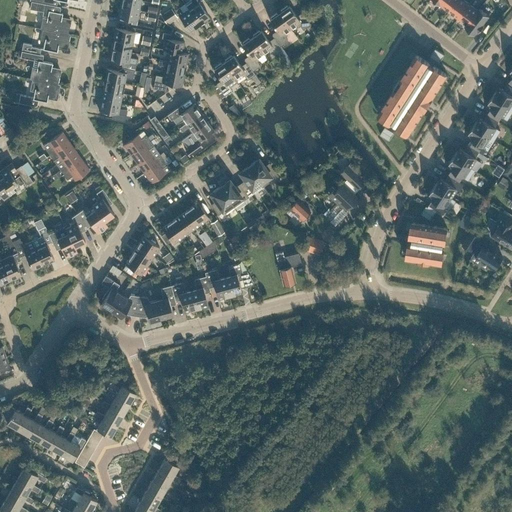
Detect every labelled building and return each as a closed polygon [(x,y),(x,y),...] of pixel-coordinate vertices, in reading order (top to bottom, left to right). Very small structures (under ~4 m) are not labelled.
[(42,29),(68,33),(71,20),(61,18),(63,13),(49,10),(50,4),(31,0),(30,7),(44,10),(43,14),(47,15),(46,20),(42,19),(40,28),(37,27),(42,29)] [(120,0),(120,6),(139,10),(141,0),(120,0)] [(188,0),(185,3),(189,8),(200,24),(209,17),(198,1),(200,0),(188,0)] [(457,0),(443,0),(440,4),(449,11),(457,0)] [(469,3),(464,0),(457,0),(449,11),(458,18),(469,3)] [(467,25),(478,10),(469,3),(458,18),(467,25)] [(150,12),(155,13),(156,13),(158,7),(149,5),(147,11),(150,12)] [(282,11),(279,12),(290,28),(296,24),(298,27),(300,25),(303,29),(311,24),(303,12),(297,16),(289,5),(288,6),(287,5),(280,9),(282,11)] [(139,10),(120,6),(118,16),(132,19),(131,24),(136,24),(139,10)] [(190,31),(200,24),(189,8),(183,12),(179,7),(175,10),(190,31)] [(171,8),(161,15),(167,23),(177,16),(171,8)] [(480,8),(478,10),(467,25),(465,26),(475,34),(477,31),(479,32),(484,24),(483,23),(489,15),(480,8)] [(285,31),(290,28),(279,12),(277,14),(276,12),(270,17),(271,18),(270,19),(278,30),(272,34),(274,38),(275,37),(280,45),(281,45),(288,40),(285,36),(287,34),(285,31)] [(315,24),(310,28),(314,33),(318,29),(315,24)] [(115,27),(113,37),(133,41),(136,27),(131,26),(131,30),(115,27)] [(68,33),(42,29),(41,37),(45,38),(43,48),(57,51),(58,46),(67,47),(70,34),(68,33)] [(275,37),(274,38),(269,41),(261,30),(260,31),(259,30),(253,34),(254,35),(252,37),(263,52),(268,49),(270,52),(272,50),(275,54),(283,48),(281,45),(280,45),(275,37)] [(163,49),(168,49),(182,52),(185,41),(170,38),(171,33),(163,32),(162,37),(165,38),(163,49)] [(141,43),(150,45),(151,36),(143,35),(141,43)] [(131,51),(133,41),(113,37),(111,47),(131,51)] [(265,55),(263,52),(252,37),(250,38),(249,37),(242,41),(243,43),(242,44),(250,55),(244,59),(247,63),(247,62),(253,70),(260,65),(257,61),(265,55)] [(23,42),(21,50),(40,54),(41,48),(31,46),(32,44),(23,42)] [(131,51),(111,47),(109,58),(136,64),(137,58),(130,57),(131,51)] [(445,54),(436,48),(431,56),(440,62),(445,54)] [(188,53),(182,52),(168,49),(166,60),(186,64),(188,53)] [(43,55),(40,54),(21,50),(20,57),(38,60),(36,70),(32,69),(30,78),(27,77),(32,79),(58,83),(60,70),(51,68),(52,63),(42,60),(43,55)] [(226,60),(224,62),(235,77),(240,74),(242,77),(244,75),(247,79),(255,73),(253,70),(247,62),(247,63),(242,66),(233,55),(232,56),(231,54),(225,59),(226,60)] [(416,55),(400,80),(399,79),(393,89),(394,89),(378,114),(408,134),(447,74),(433,66),(433,67),(429,64),(430,63),(416,55)] [(165,65),(164,71),(184,75),(186,64),(166,60),(159,58),(158,64),(165,65)] [(235,77),(224,62),(222,63),(221,62),(214,66),(215,68),(214,68),(214,69),(222,80),(217,84),(216,84),(224,95),(232,90),(229,86),(232,84),(230,81),(235,77)] [(105,78),(125,82),(126,78),(133,79),(135,70),(123,67),(122,71),(107,68),(105,78)] [(184,75),(164,71),(163,76),(156,74),(153,87),(166,90),(167,83),(182,85),(184,75)] [(103,88),(123,92),(125,82),(105,78),(103,88)] [(60,84),(58,83),(32,79),(31,87),(35,88),(33,96),(16,93),(15,101),(36,106),(37,99),(47,101),(48,95),(57,97),(60,84)] [(496,89),(492,95),(511,108),(511,86),(507,84),(504,89),(499,86),(497,90),(496,89)] [(137,85),(135,95),(142,96),(144,86),(137,85)] [(121,102),(123,92),(103,88),(101,98),(121,102)] [(491,108),(488,114),(498,121),(502,116),(508,119),(511,112),(511,108),(492,95),(488,102),(489,102),(486,105),(491,108)] [(121,102),(101,98),(99,109),(113,112),(112,118),(125,121),(127,109),(119,108),(121,102)] [(186,123),(201,112),(194,103),(181,112),(177,107),(167,114),(171,119),(173,118),(176,123),(182,118),(186,123)] [(237,108),(232,111),(235,116),(238,114),(240,112),(237,108)] [(207,121),(201,112),(186,123),(179,127),(182,131),(188,126),(192,132),(207,121)] [(498,121),(488,114),(484,119),(479,116),(477,120),(473,126),(494,139),(500,129),(495,126),(498,121)] [(154,116),(150,119),(154,124),(158,130),(163,127),(158,120),(155,115),(154,116)] [(148,120),(143,124),(146,128),(151,124),(148,120)] [(214,130),(207,121),(192,132),(186,136),(190,141),(189,141),(192,145),(185,149),(189,155),(202,146),(198,141),(214,130)] [(394,132),(385,126),(380,134),(390,140),(394,132)] [(494,139),(473,126),(469,132),(467,136),(472,139),(468,144),(478,151),(483,153),(486,148),(488,149),(494,139)] [(131,154),(150,140),(143,130),(138,134),(124,144),(131,154)] [(50,154),(69,141),(62,131),(48,141),(48,142),(43,145),(50,154)] [(394,132),(390,140),(405,150),(410,142),(394,132)] [(169,135),(164,138),(167,143),(172,140),(169,135)] [(138,163),(157,149),(150,140),(131,154),(138,163)] [(76,150),(69,141),(50,154),(54,160),(59,156),(61,160),(76,150)] [(475,156),(478,151),(468,144),(465,150),(460,146),(458,150),(457,150),(453,156),(470,167),(477,157),(475,156)] [(164,159),(157,149),(138,163),(144,172),(164,159)] [(83,160),(76,150),(61,160),(57,164),(63,173),(83,160)] [(44,152),(38,156),(41,161),(47,157),(44,152)] [(185,154),(179,158),(182,163),(188,158),(185,154)] [(470,167),(453,156),(449,162),(450,162),(447,166),(452,169),(449,174),(459,181),(462,176),(468,179),(475,169),(470,167)] [(258,158),(249,165),(263,185),(278,175),(269,162),(264,166),(258,158)] [(164,159),(144,172),(151,182),(170,168),(164,159)] [(89,169),(83,160),(63,173),(67,179),(72,175),(75,179),(89,169)] [(0,170),(2,173),(0,173),(0,180),(9,194),(15,190),(12,186),(17,183),(21,184),(24,181),(26,185),(32,181),(21,165),(16,169),(11,162),(0,170)] [(249,165),(240,172),(245,179),(240,183),(249,195),(263,185),(249,165)] [(337,203),(325,215),(335,225),(347,212),(345,211),(347,209),(358,197),(353,192),(357,188),(358,188),(364,181),(347,165),(340,172),(347,178),(343,183),(342,182),(337,188),(335,186),(328,194),(337,203)] [(58,170),(53,174),(56,179),(62,175),(58,170)] [(459,181),(449,174),(445,180),(440,177),(438,180),(434,186),(451,197),(457,188),(459,189),(463,184),(459,181)] [(511,181),(503,176),(498,185),(506,190),(511,181)] [(234,187),(229,179),(227,181),(225,181),(222,183),(221,185),(220,186),(232,202),(234,206),(249,195),(240,183),(234,187)] [(4,198),(9,194),(0,180),(0,194),(1,194),(4,198)] [(220,186),(210,193),(216,200),(211,204),(218,214),(223,210),(222,209),(232,202),(220,186)] [(433,199),(429,205),(444,214),(447,209),(449,210),(455,200),(451,197),(434,186),(430,192),(430,193),(428,196),(433,199)] [(92,204),(104,220),(106,219),(108,220),(112,217),(112,215),(114,213),(106,203),(111,200),(102,188),(96,192),(99,197),(96,199),(97,201),(92,204)] [(77,198),(72,190),(65,195),(71,203),(77,198)] [(297,199),(289,208),(302,220),(310,211),(297,199)] [(198,201),(189,208),(200,223),(209,217),(198,201)] [(485,201),(480,209),(484,212),(490,203),(485,201)] [(435,212),(426,205),(421,213),(431,219),(435,212)] [(77,213),(86,225),(90,222),(97,232),(99,231),(101,231),(105,228),(106,226),(107,225),(95,209),(91,212),(89,210),(86,213),(83,208),(77,213)] [(180,214),(191,229),(200,223),(189,208),(180,214)] [(268,208),(261,213),(265,218),(271,212),(268,208)] [(24,213),(17,218),(20,223),(27,218),(24,213)] [(86,225),(77,213),(72,216),(74,221),(70,223),(71,225),(65,228),(75,246),(76,245),(78,246),(82,244),(83,241),(85,241),(80,229),(85,227),(84,226),(86,225)] [(497,222),(491,232),(491,234),(493,235),(511,247),(511,228),(511,227),(511,219),(502,213),(497,222)] [(171,220),(182,236),(191,229),(180,214),(171,220)] [(465,214),(459,224),(466,229),(472,219),(465,214)] [(252,230),(258,225),(253,218),(246,223),(252,230)] [(217,219),(211,222),(218,235),(224,231),(217,219)] [(182,236),(171,220),(162,227),(165,231),(171,239),(173,242),(182,236)] [(444,243),(447,227),(412,222),(411,227),(410,226),(409,232),(410,232),(410,236),(408,236),(407,242),(409,242),(408,247),(407,246),(406,252),(407,252),(406,257),(441,263),(444,247),(442,247),(443,243),(444,243)] [(32,240),(35,247),(43,264),(54,259),(47,243),(52,240),(49,233),(45,225),(38,229),(41,235),(32,240)] [(56,230),(49,233),(52,240),(55,247),(60,244),(66,256),(68,255),(70,255),(74,253),(75,251),(77,250),(68,233),(62,235),(62,233),(58,235),(56,230)] [(165,231),(161,235),(167,243),(171,239),(165,231)] [(495,268),(503,256),(484,244),(483,246),(476,242),(480,236),(471,231),(462,244),(471,250),(473,247),(477,249),(470,259),(480,265),(483,260),(495,268)] [(307,235),(303,246),(320,252),(324,241),(307,235)] [(144,236),(137,245),(153,255),(159,246),(144,236)] [(239,242),(235,236),(230,239),(234,245),(239,242)] [(32,269),(43,264),(35,247),(29,250),(26,242),(23,244),(20,237),(12,240),(17,251),(19,255),(25,253),(32,269)] [(147,264),(153,255),(137,245),(131,254),(147,264)] [(283,250),(275,252),(277,258),(284,284),(295,281),(291,266),(301,263),(299,252),(284,256),(283,250)] [(21,259),(19,255),(17,251),(1,259),(3,262),(11,279),(22,274),(16,262),(21,259)] [(169,252),(163,256),(167,262),(173,257),(169,252)] [(141,274),(147,264),(131,254),(125,263),(131,267),(141,274)] [(0,284),(11,279),(1,259),(0,259),(0,284)] [(230,275),(225,276),(230,296),(235,295),(235,293),(242,292),(238,279),(244,277),(240,262),(228,265),(230,275)] [(131,267),(125,263),(122,268),(127,272),(131,267)] [(230,296),(225,276),(219,278),(217,268),(205,271),(206,275),(209,286),(214,285),(218,298),(225,296),(225,298),(230,296)] [(111,309),(122,294),(116,290),(119,284),(113,279),(106,275),(101,281),(109,287),(102,298),(104,299),(100,304),(106,308),(107,307),(111,309)] [(210,290),(209,286),(206,275),(194,278),(197,288),(191,289),(196,310),(202,308),(201,306),(208,305),(204,292),(210,290)] [(183,281),(171,285),(175,299),(181,298),(184,311),(191,309),(191,311),(196,310),(191,289),(186,291),(183,281)] [(176,303),(175,299),(171,285),(161,287),(163,297),(156,299),(161,317),(166,316),(167,318),(173,316),(170,304),(176,303)] [(128,298),(122,294),(111,309),(116,312),(115,314),(120,318),(125,311),(128,313),(127,314),(136,315),(139,295),(130,294),(128,298)] [(161,317),(156,299),(149,301),(148,297),(139,295),(136,315),(144,316),(144,315),(147,314),(150,322),(156,321),(156,319),(161,317)] [(0,369),(9,366),(6,356),(0,357),(0,369)] [(120,387),(116,394),(115,395),(129,403),(136,392),(122,385),(123,383),(115,379),(113,383),(120,387)] [(115,395),(116,394),(109,390),(107,394),(114,398),(110,404),(109,406),(123,414),(129,403),(115,395)] [(26,415),(27,416),(35,401),(31,399),(27,406),(23,414),(15,409),(7,422),(18,428),(26,415)] [(109,406),(110,404),(103,400),(101,404),(108,408),(104,415),(103,417),(117,425),(123,414),(109,406)] [(37,421),(38,422),(46,408),(42,406),(34,420),(27,416),(26,415),(18,428),(29,435),(37,421)] [(103,417),(104,415),(97,411),(95,415),(102,419),(97,428),(111,436),(117,425),(103,417)] [(45,426),(38,422),(37,421),(29,435),(39,441),(47,427),(49,428),(53,421),(49,419),(45,426)] [(47,427),(39,441),(50,447),(58,433),(59,434),(64,427),(60,425),(55,432),(49,428),(47,427)] [(91,433),(100,438),(103,433),(94,428),(91,433)] [(69,440),(70,441),(75,433),(71,431),(67,438),(59,434),(58,433),(50,447),(61,453),(69,440)] [(98,443),(100,438),(91,433),(88,437),(98,443)] [(69,440),(61,453),(72,460),(80,446),(81,447),(85,439),(81,437),(77,444),(70,441),(69,440)] [(86,442),(95,447),(98,443),(88,437),(86,442)] [(83,447),(92,452),(95,447),(86,442),(83,447)] [(89,457),(92,452),(83,447),(80,451),(89,457)] [(87,461),(89,457),(80,451),(77,456),(87,461)] [(87,461),(77,456),(75,461),(84,466),(87,461)] [(165,457),(158,468),(172,476),(171,478),(178,482),(181,478),(174,474),(179,465),(165,457)] [(24,466),(17,478),(31,486),(32,484),(36,477),(44,482),(46,478),(38,473),(37,474),(24,466)] [(167,485),(171,478),(172,476),(158,468),(152,479),(166,487),(165,489),(172,493),(173,491),(178,494),(184,497),(186,493),(175,487),(175,489),(167,485)] [(40,488),(32,484),(31,486),(17,478),(11,488),(25,496),(26,495),(30,488),(37,492),(40,488)] [(160,498),(159,500),(166,504),(168,499),(161,495),(165,489),(166,487),(152,479),(146,490),(160,498)] [(77,503),(90,511),(97,499),(84,492),(85,490),(77,486),(75,491),(82,495),(78,501),(77,503)] [(33,499),(26,495),(25,496),(11,488),(5,499),(19,507),(20,505),(24,499),(31,503),(33,499)] [(155,506),(159,500),(160,498),(146,490),(140,501),(154,509),(153,510),(156,511),(161,511),(162,510),(155,506)] [(46,494),(42,501),(47,504),(51,497),(46,494)] [(77,503),(78,501),(71,497),(68,501),(76,505),(71,511),(89,511),(90,511),(77,503)] [(25,511),(27,510),(20,505),(19,507),(5,499),(0,507),(0,510),(3,511),(15,511),(17,509),(22,511),(25,511)] [(134,511),(151,511),(153,510),(154,509),(140,501),(134,511)]
